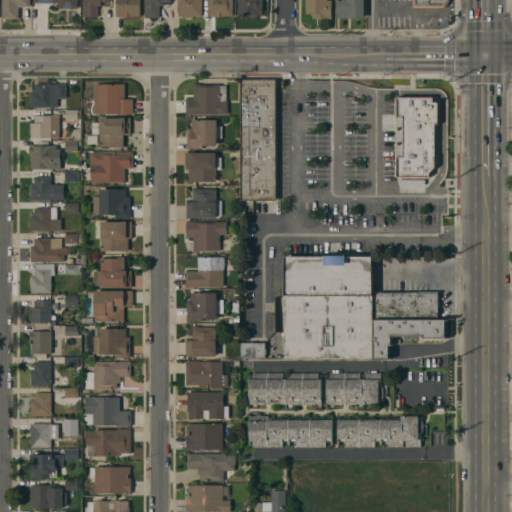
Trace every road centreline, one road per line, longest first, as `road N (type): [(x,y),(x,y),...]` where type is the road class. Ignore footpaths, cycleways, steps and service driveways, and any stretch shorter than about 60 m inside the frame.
road 1 (residential): [(159,53),(159,511)]
road 2 (residential): [(1,54),(1,511)]
road 3 (tertiary): [(375,51),(0,54)]
road 4 (primary): [(485,197),(484,511)]
road 5 (primary): [(483,51),(485,197)]
